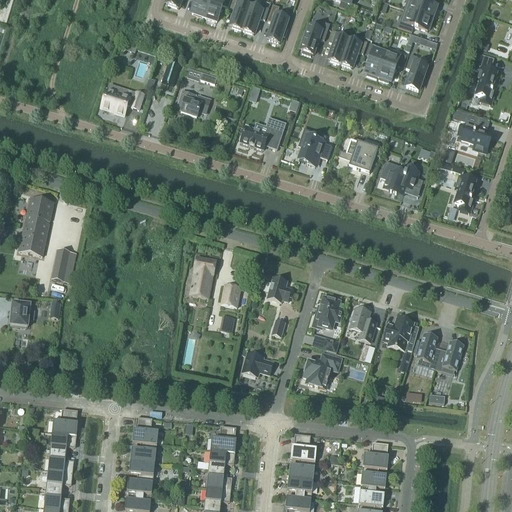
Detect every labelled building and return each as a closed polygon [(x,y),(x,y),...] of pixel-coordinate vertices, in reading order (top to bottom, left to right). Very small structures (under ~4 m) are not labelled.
[(168,0),(166,7),(178,11),(181,0),(168,0)] [(196,0),(191,16),(204,20),(210,0),(196,0)] [(220,0),(210,0),(204,20),(216,24),(222,8),(228,10),(231,0),(224,0),(224,1),(220,0)] [(230,29),(241,33),(249,10),(238,6),(239,1),(235,0),(233,0),(229,11),(235,13),(230,29)] [(352,0),(330,0),(341,3),(339,9),(350,13),(352,7),(350,6),(352,0)] [(412,2),(408,14),(431,22),(435,9),(422,5),(423,0),(410,0),(410,1),(412,2)] [(249,10),(241,33),(253,37),(259,21),(265,23),(269,11),(263,9),(261,14),(249,10)] [(275,19),(277,14),(271,12),(267,24),(272,26),(267,42),(279,46),(282,38),(284,39),(287,30),(285,30),(287,23),(275,19)] [(431,22),(408,14),(404,26),(402,25),(399,31),(411,35),(413,29),(427,34),(431,22)] [(300,45),(303,46),(300,53),(313,58),(318,41),(324,43),(328,32),(322,30),(320,34),(308,30),(306,37),(303,36),(300,45)] [(328,63),(340,67),(348,44),(336,40),(338,35),(332,33),(328,45),(334,47),(328,63)] [(348,44),(340,67),(352,71),(357,55),(363,57),(367,45),(361,43),(359,48),(348,44)] [(365,76),(378,80),(386,57),(374,53),(375,48),(369,46),(365,58),(371,60),(365,76)] [(386,57),(378,80),(390,84),(396,68),(401,70),(406,59),(400,56),(398,61),(386,57)] [(479,76),(481,71),(490,74),(494,62),(476,56),(471,73),(479,76)] [(318,64),(326,66),(327,59),(320,57),(318,64)] [(414,66),(415,62),(409,60),(405,71),(411,73),(406,90),(418,94),(420,86),(423,87),(426,78),(423,77),(426,71),(414,66)] [(168,65),(161,84),(173,88),(179,69),(168,65)] [(480,85),(475,97),(481,99),(479,104),(490,108),(494,94),(491,93),(496,76),(490,74),(481,71),(479,76),(477,84),(480,85)] [(201,76),(199,83),(214,88),(216,81),(201,76)] [(102,107),(125,115),(129,104),(132,106),(132,107),(140,109),(145,94),(132,89),(129,97),(108,90),(102,107)] [(253,90),(248,104),(255,106),(260,93),(253,90)] [(269,93),(265,102),(284,111),(288,102),(269,93)] [(182,94),(178,108),(182,109),(180,115),(181,115),(196,120),(198,114),(205,116),(209,103),(182,94)] [(288,113),(295,115),(299,106),(291,103),(288,113)] [(489,124),(455,114),(452,122),(465,126),(464,128),(475,132),(476,128),(487,132),(489,124)] [(267,135),(280,139),(284,127),(268,122),(266,130),(256,127),(254,132),(266,137),(267,135)] [(461,127),(457,138),(463,140),(461,145),(474,149),(473,152),(486,156),(490,140),(474,135),(475,132),(464,128),(461,127)] [(244,129),(239,144),(248,147),(247,148),(253,150),(253,149),(262,152),(264,147),(267,148),(267,149),(275,152),(280,139),(267,135),(266,137),(254,132),(244,129)] [(298,149),(303,151),(299,163),(315,169),(318,160),(327,163),(332,149),(324,146),(323,146),(315,143),(316,142),(314,141),(313,142),(310,141),(312,135),(312,134),(304,132),(299,146),(299,147),(298,149)] [(350,164),(348,169),(356,172),(356,170),(361,172),(360,174),(369,177),(377,152),(357,145),(356,147),(354,146),(355,145),(350,143),(347,153),(347,154),(346,156),(352,158),(351,161),(350,164)] [(428,160),(430,154),(420,151),(417,160),(427,163),(428,160)] [(352,158),(346,156),(346,157),(340,155),(338,160),(350,164),(351,161),(352,158)] [(396,195),(403,198),(404,197),(406,190),(412,192),(416,182),(418,176),(407,172),(404,180),(395,176),(396,173),(395,173),(397,168),(386,165),(380,181),(386,183),(384,188),(383,187),(382,191),(388,193),(390,193),(390,194),(391,195),(391,194),(395,195),(395,196),(396,196),(396,195)] [(441,165),(439,172),(462,179),(464,172),(441,165)] [(458,193),(454,206),(459,208),(458,213),(468,216),(473,202),(469,201),(475,185),(459,180),(455,192),(458,193)] [(423,185),(416,182),(412,192),(406,190),(404,197),(417,201),(423,185)] [(18,255),(42,259),(53,206),(30,201),(18,255)] [(51,282),(69,286),(76,256),(58,252),(51,282)] [(191,292),(190,298),(208,302),(212,278),(213,278),(216,264),(196,260),(193,274),(194,275),(191,290),(190,290),(190,292),(191,292)] [(281,303),(287,305),(291,292),(285,291),(287,285),(273,281),(267,302),(281,306),(281,303)] [(220,308),(236,311),(240,291),(224,288),(220,308)] [(316,320),(313,330),(319,332),(320,328),(331,332),(333,323),(338,324),(341,313),(337,312),(338,305),(335,304),(336,302),(327,299),(326,302),(323,301),(321,309),(319,309),(317,317),(319,317),(318,320),(316,320)] [(27,330),(30,308),(12,305),(10,328),(12,328),(11,330),(18,331),(19,329),(27,330)] [(50,321),(57,322),(59,307),(52,306),(50,321)] [(376,326),(375,326),(367,324),(370,315),(355,311),(353,318),(351,319),(350,320),(349,322),(349,324),(349,326),(350,327),(349,331),(361,335),(358,342),(370,346),(376,326)] [(219,334),(231,337),(234,321),(222,319),(219,334)] [(388,327),(387,331),(383,344),(388,345),(387,348),(387,349),(404,354),(407,344),(408,344),(413,327),(396,322),(394,329),(388,327)] [(276,323),(272,338),(280,340),(284,326),(276,323)] [(416,368),(434,373),(440,353),(435,351),(438,341),(423,337),(421,345),(417,343),(413,356),(417,358),(415,362),(418,363),(416,368)] [(325,341),(322,352),(335,356),(339,345),(325,341)] [(440,353),(434,373),(453,378),(454,374),(456,374),(464,349),(449,344),(446,354),(440,353)] [(241,375),(257,380),(259,375),(269,378),(273,366),(262,363),(263,361),(247,356),(241,375)] [(307,381),(305,386),(309,387),(309,388),(313,389),(317,390),(326,393),(326,390),(331,373),(337,375),(341,362),(322,357),(320,363),(316,362),(315,366),(307,364),(306,368),(305,372),(302,380),(306,381),(307,381)] [(428,406),(443,407),(444,399),(429,398),(428,406)] [(52,436),(76,439),(78,426),(76,426),(77,414),(62,412),(60,425),(53,424),(52,436)] [(132,445),(140,446),(156,447),(158,435),(150,434),(152,422),(136,421),(135,433),(133,432),(132,445)] [(234,443),(236,431),(220,430),(219,442),(211,441),(210,453),(235,456),(236,444),(234,443)] [(52,436),(50,455),(66,457),(66,450),(73,451),(74,446),(75,446),(76,439),(52,436)] [(293,450),(292,449),(290,462),(299,463),(315,465),(316,452),(309,451),(310,439),(294,438),(293,450)] [(131,451),(130,464),(154,466),(156,447),(140,446),(140,452),(131,451)] [(363,457),(362,470),(378,471),(378,472),(387,473),(388,460),(386,460),(388,448),(372,446),(371,458),(363,457)] [(210,453),(208,472),(224,474),(225,467),(232,468),(232,463),(234,464),(235,456),(210,453)] [(50,455),(48,474),(72,477),(73,469),(71,469),(72,464),(65,463),(66,457),(50,455)] [(289,468),(288,481),(313,483),(315,465),(299,463),(298,469),(289,468)] [(137,477),(136,483),(136,484),(152,485),(154,466),(130,464),(129,476),(137,477)] [(362,470),(360,489),(376,490),(376,491),(385,492),(386,479),(377,478),(378,472),(378,471),(362,470)] [(208,472),(206,491),(230,494),(231,486),(230,486),(230,481),(223,480),(224,474),(208,472)] [(48,474),(46,493),(62,494),(62,488),(69,489),(70,484),(71,484),(72,477),(48,474)] [(295,494),(295,500),(311,502),(313,483),(288,481),(287,493),(295,494)] [(128,495),(127,501),(134,502),(150,504),(152,485),(136,484),(136,483),(128,482),(126,495),(128,495)] [(360,489),(358,507),(374,509),(374,510),(383,510),(384,498),(375,497),(376,491),(376,490),(360,489)] [(206,491),(204,510),(220,511),(221,505),(228,506),(228,501),(230,501),(230,494),(206,491)] [(46,493),(43,511),(46,511),(68,511),(69,507),(67,506),(68,502),(61,501),(62,494),(46,493)] [(309,511),(311,502),(295,500),(286,499),(284,511),(309,511)] [(149,511),(150,504),(134,502),(127,501),(126,501),(124,511),(149,511)]
